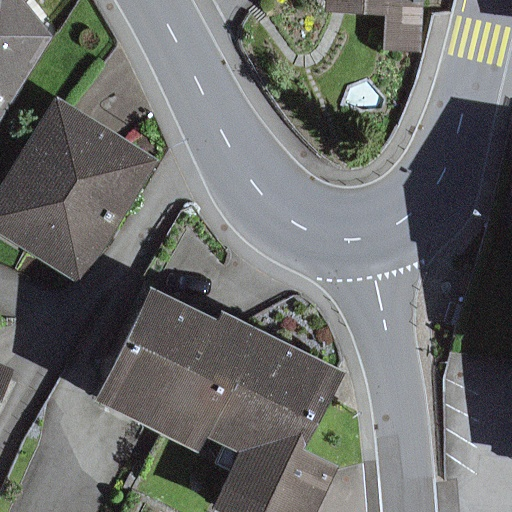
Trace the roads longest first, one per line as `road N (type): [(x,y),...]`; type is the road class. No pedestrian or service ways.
road 1 (residential): [(210,118),(0,484)]
road 2 (residential): [(409,511),(386,339),(362,239)]
road 3 (residential): [(362,239),(403,222),(436,194),(475,68)]
road 4 (residential): [(210,118),(261,193),(297,226),(329,240),(362,239)]
road 5 (residential): [(151,0),(210,118)]
